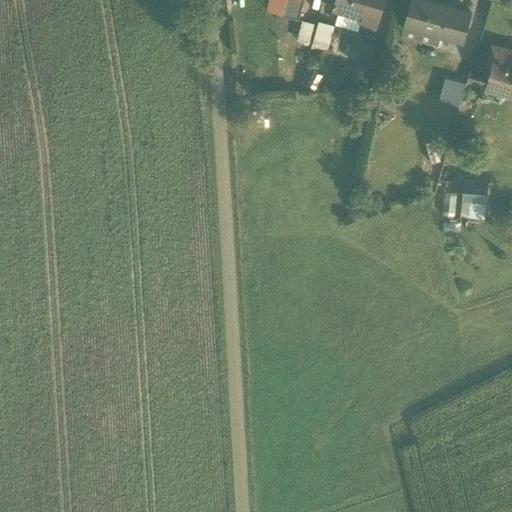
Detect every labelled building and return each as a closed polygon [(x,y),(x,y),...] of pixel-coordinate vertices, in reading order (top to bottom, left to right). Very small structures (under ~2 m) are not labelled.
[(284,0),(281,17),(298,21),(304,0),(284,0)] [(337,15),(334,26),(356,33),(358,27),(375,31),(384,0),(334,0),(331,13),(337,15)] [(419,0),(411,0),(401,37),(436,47),(439,40),(461,46),(469,13),(419,0)] [(313,26),(301,23),(296,43),(307,46),(313,26)] [(304,68),(322,69),(324,51),(326,51),(333,28),(317,23),(309,48),(304,68)] [(304,68),(308,49),(295,48),(294,67),(304,68)] [(511,56),(510,53),(492,48),(486,68),(490,70),(483,92),(511,101),(511,56)] [(392,117),(398,95),(382,91),(376,113),(392,117)] [(440,216),(483,218),(484,191),(442,189),(440,216)]
